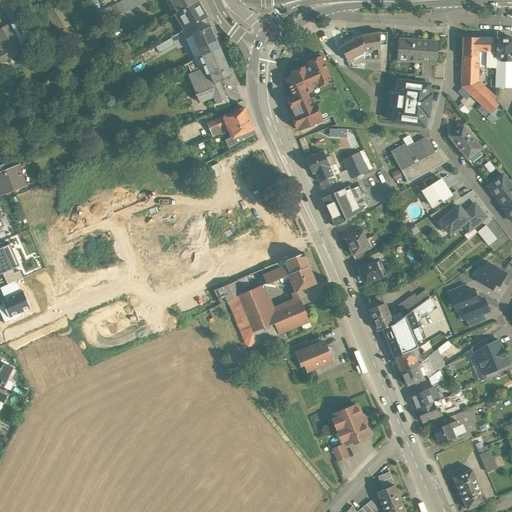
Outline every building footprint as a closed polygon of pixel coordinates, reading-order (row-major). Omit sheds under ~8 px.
[(0,0),(0,1),(13,24),(14,24),(20,20),(16,13),(8,0),(0,0)] [(70,25),(55,0),(54,0),(43,6),(59,32),(70,25)] [(123,0),(109,7),(115,18),(146,2),(144,0),(123,0)] [(197,0),(169,0),(177,13),(198,1),(197,0)] [(177,13),(175,15),(184,30),(207,17),(198,1),(177,13)] [(109,7),(99,13),(105,23),(115,18),(109,7)] [(20,20),(14,24),(23,41),(30,37),(21,20),(20,20)] [(0,31),(0,64),(28,49),(23,41),(14,24),(13,24),(4,29),(0,31)] [(211,27),(191,36),(196,47),(199,46),(203,55),(220,48),(211,27)] [(182,32),(171,38),(175,44),(185,38),(182,32)] [(380,33),(362,36),(364,51),(380,48),(380,33)] [(362,36),(339,47),(346,61),(350,59),(364,52),(364,51),(362,36)] [(479,38),(463,38),(463,57),(478,57),(478,48),(481,48),(482,39),(479,39),(479,38)] [(437,43),(400,39),(399,53),(407,54),(407,60),(422,62),(435,63),(437,43)] [(490,39),(482,39),(481,48),(490,48),(490,39)] [(511,39),(496,39),(496,48),(496,56),(496,59),(501,59),(501,61),(500,61),(500,62),(511,62),(511,59),(511,58),(511,39)] [(135,59),(127,43),(117,49),(124,65),(135,59)] [(196,47),(191,50),(195,60),(203,55),(199,46),(196,47)] [(220,48),(203,55),(195,60),(188,64),(195,83),(192,84),(196,94),(195,94),(196,96),(197,96),(199,103),(213,97),(216,103),(216,104),(227,100),(226,96),(219,81),(231,75),(220,48)] [(377,51),(377,55),(364,55),(365,64),(352,62),(351,68),(385,72),(386,50),(380,51),(377,51)] [(364,52),(350,59),(352,62),(365,64),(364,55),(364,52)] [(321,56),(307,62),(310,68),(317,85),(319,88),(328,84),(326,80),(330,78),(321,56)] [(496,56),(487,56),(487,68),(495,68),(496,59),(496,56)] [(107,66),(102,57),(97,60),(101,69),(107,66)] [(511,62),(500,62),(500,61),(496,61),(495,68),(495,85),(495,86),(495,88),(511,88),(511,62)] [(435,63),(422,62),(421,77),(430,78),(434,79),(435,63)] [(478,62),(463,62),(462,84),(477,84),(477,82),(478,62)] [(305,67),(291,73),(293,77),(286,80),(292,95),(286,98),(292,111),(294,115),(310,108),(306,101),(310,99),(307,93),(314,90),(312,87),(317,85),(310,68),(306,69),(305,67)] [(414,82),(398,80),(397,81),(399,81),(399,87),(397,87),(393,115),(395,116),(394,121),(392,121),(392,122),(424,126),(424,125),(422,125),(424,116),(428,117),(431,94),(426,94),(428,85),(429,85),(429,84),(414,82)] [(495,96),(477,82),(477,84),(462,84),(462,88),(491,114),(498,105),(495,102),(495,96)] [(227,100),(216,104),(216,103),(213,104),(216,112),(231,106),(227,96),(226,96),(227,100)] [(294,115),(291,117),(296,129),(298,129),(299,131),(306,128),(305,126),(314,122),(315,124),(322,121),(321,119),(323,118),(317,105),(310,108),(294,115)] [(477,110),(486,118),(490,113),(481,105),(477,110)] [(245,108),(207,124),(210,132),(227,126),(232,137),(232,138),(253,129),(253,128),(252,128),(250,121),(248,116),(245,110),(245,108)] [(477,142),(464,125),(452,134),(459,144),(457,146),(463,154),(466,151),(477,143),(477,142)] [(253,129),(232,138),(232,137),(225,140),(229,150),(256,136),(253,129)] [(424,139),(407,148),(405,144),(391,152),(408,183),(445,162),(438,150),(434,152),(427,140),(424,139)] [(477,143),(466,151),(470,157),(481,148),(477,143)] [(481,148),(470,157),(466,151),(463,154),(472,166),(490,153),(484,146),(481,148)] [(323,151),(305,159),(306,159),(305,160),(308,166),(308,165),(312,174),(314,173),(329,167),(326,158),(323,151)] [(358,153),(343,160),(352,179),(367,171),(358,153)] [(331,156),(326,158),(329,167),(334,164),(331,156)] [(19,166),(6,171),(3,164),(0,166),(0,195),(0,196),(26,186),(19,166)] [(334,164),(329,167),(333,176),(339,173),(336,164),(334,164)] [(329,167),(314,173),(318,182),(333,176),(329,167)] [(395,179),(401,177),(399,171),(393,173),(395,179)] [(511,188),(502,176),(488,187),(504,208),(503,209),(507,213),(511,209),(511,188)] [(441,180),(424,190),(434,206),(439,203),(440,203),(446,200),(445,199),(449,197),(448,196),(450,195),(441,180)] [(349,187),(322,199),(335,227),(367,207),(357,187),(350,190),(349,187)] [(450,195),(448,196),(449,197),(445,199),(446,200),(449,205),(460,198),(456,191),(450,195)] [(486,217),(474,204),(464,213),(469,219),(462,224),(469,232),(486,217)] [(450,213),(439,222),(441,224),(450,235),(462,224),(469,219),(464,213),(458,206),(450,213)] [(445,207),(429,216),(438,227),(441,224),(439,222),(450,213),(445,207)] [(497,239),(485,225),(477,232),(488,246),(497,239)] [(362,232),(345,239),(349,247),(348,248),(351,255),(352,255),(353,256),(364,251),(369,248),(365,239),(367,238),(366,234),(364,235),(362,232)] [(14,254),(10,244),(0,248),(0,275),(2,274),(13,269),(7,257),(14,254)] [(364,251),(353,256),(355,261),(365,256),(364,251)] [(300,255),(286,260),(290,269),(284,269),(287,276),(288,275),(309,267),(306,258),(304,253),(300,255)] [(367,266),(359,270),(365,285),(382,277),(379,269),(382,268),(378,261),(370,264),(367,266)] [(496,285),(499,286),(506,274),(486,262),(479,275),(496,285)] [(309,267),(288,275),(295,292),(316,283),(309,267)] [(13,269),(2,274),(7,285),(17,281),(23,278),(20,271),(14,274),(13,269)] [(284,269),(264,277),(267,284),(287,276),(284,269)] [(496,285),(479,275),(475,282),(492,291),(496,285)] [(246,277),(236,282),(239,290),(250,285),(246,277)] [(21,290),(17,281),(7,285),(0,289),(5,298),(21,290)] [(236,282),(227,285),(233,298),(236,297),(235,296),(236,291),(239,290),(236,282)] [(227,285),(214,291),(220,305),(229,300),(233,298),(227,285)] [(447,292),(451,300),(467,292),(464,285),(447,292)] [(259,287),(238,295),(238,296),(253,332),(267,326),(275,323),(271,313),(259,287)] [(21,290),(5,298),(6,302),(12,314),(20,310),(29,306),(21,290)] [(425,290),(416,297),(421,303),(430,297),(425,290)] [(451,300),(456,312),(462,309),(478,302),(473,290),(467,292),(451,300)] [(414,294),(399,306),(402,313),(403,317),(411,312),(421,303),(416,297),(414,294)] [(253,332),(238,296),(236,297),(233,298),(229,300),(247,346),(257,343),(253,332)] [(411,312),(416,323),(437,308),(430,297),(421,303),(411,312)] [(478,302),(462,309),(466,320),(483,313),(488,311),(483,300),(478,302)] [(300,301),(277,310),(286,330),(308,321),(300,301)] [(0,304),(0,312),(5,324),(23,316),(20,310),(12,314),(6,302),(0,304)] [(385,304),(369,310),(373,319),(388,312),(385,304)] [(286,330),(277,310),(271,313),(275,323),(279,333),(286,330)] [(373,319),(378,330),(384,328),(393,324),(390,317),(388,312),(373,319)] [(416,349),(424,344),(416,323),(411,312),(403,317),(401,319),(394,324),(393,324),(384,328),(395,358),(411,351),(416,349)] [(402,313),(390,317),(393,324),(394,324),(401,319),(403,317),(402,313)] [(483,313),(466,320),(470,328),(486,321),(483,313)] [(275,323),(267,326),(271,336),(279,333),(275,323)] [(267,326),(253,332),(257,343),(271,336),(267,326)] [(471,349),(473,354),(475,353),(488,345),(486,339),(471,349)] [(479,363),(505,353),(500,340),(488,345),(475,353),(479,363)] [(306,342),(295,346),(298,353),(308,349),(306,342)] [(298,353),(296,354),(297,355),(300,353),(304,363),(300,364),(301,365),(303,364),(306,373),(315,370),(314,368),(331,361),(330,356),(332,350),(326,347),(324,342),(308,349),(298,353)] [(295,346),(289,348),(292,355),(296,354),(298,353),(295,346)] [(440,356),(438,351),(437,349),(427,358),(434,374),(439,371),(445,367),(442,362),(443,362),(440,357),(440,356)] [(411,351),(395,358),(401,372),(417,366),(413,356),(411,351)] [(509,364),(505,353),(479,363),(484,374),(496,369),(509,364)] [(427,358),(421,363),(423,368),(419,369),(422,377),(425,375),(428,378),(434,374),(427,358)] [(10,367),(0,361),(0,378),(6,382),(10,374),(7,372),(10,367)] [(417,366),(401,372),(407,385),(422,379),(422,377),(419,369),(417,366)] [(499,376),(496,369),(484,374),(482,375),(484,382),(499,376)] [(434,374),(428,378),(431,388),(432,388),(444,383),(439,371),(434,374)] [(427,390),(422,392),(421,389),(416,392),(417,394),(411,396),(417,409),(438,400),(439,400),(437,395),(431,398),(429,395),(427,390)] [(439,400),(438,400),(440,405),(443,406),(444,410),(443,410),(444,411),(455,407),(451,396),(451,395),(439,400)] [(417,409),(422,422),(441,415),(440,412),(439,410),(437,411),(435,407),(440,405),(438,400),(417,409)] [(356,405),(333,415),(335,419),(332,420),(336,430),(339,429),(340,430),(337,432),(341,442),(344,440),(346,444),(352,442),(353,444),(363,440),(362,438),(368,435),(363,423),(365,422),(363,417),(361,418),(356,405)] [(454,415),(441,421),(444,426),(449,424),(456,421),(454,415)] [(456,421),(449,424),(451,429),(458,426),(456,421)] [(444,426),(433,431),(439,444),(455,437),(452,431),(451,429),(449,424),(444,426)] [(462,427),(452,431),(455,437),(465,433),(462,427)] [(343,446),(332,450),(337,461),(347,457),(343,446)] [(487,446),(477,450),(479,455),(489,451),(487,446)] [(479,455),(487,473),(497,468),(489,451),(479,455)] [(472,470),(453,478),(466,509),(485,502),(472,470)] [(389,472),(378,477),(380,482),(391,478),(389,472)] [(391,478),(380,482),(382,488),(393,483),(391,478)] [(404,511),(394,486),(377,493),(385,511),(404,511)] [(375,511),(378,510),(371,501),(366,504),(372,511),(375,511)]
